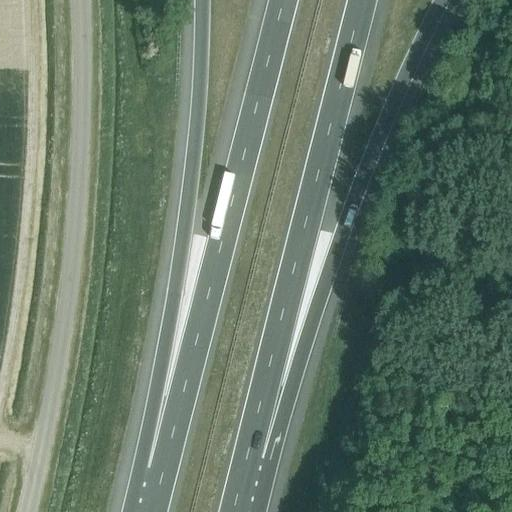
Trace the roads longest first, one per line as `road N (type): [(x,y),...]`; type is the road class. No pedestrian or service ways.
road 1 (unclassified): [(26,511),(70,268),(79,0)]
road 2 (motorway): [(245,456),(441,0)]
road 3 (motorway): [(282,0),(160,471)]
road 4 (motorway): [(199,0),(160,471)]
road 5 (motorway): [(245,456),(360,0)]
